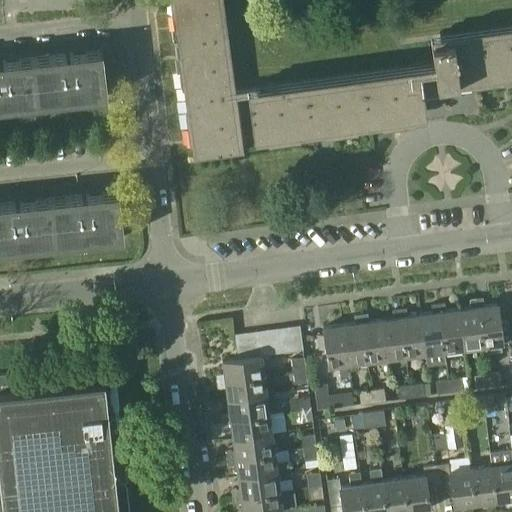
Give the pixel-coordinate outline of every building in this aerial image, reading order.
[(172,0),(192,157),(235,152),(216,0),(172,0)] [(511,31),(479,36),(430,42),(432,59),(417,61),(418,70),(246,92),(252,135),(424,113),(421,86),(511,74),(511,31)] [(100,50),(0,60),(0,108),(105,97),(100,50)] [(117,190),(0,202),(0,249),(122,237),(117,190)] [(483,295),(476,296),(483,343),(502,340),(510,339),(507,320),(500,321),(497,301),(484,303),(483,295)] [(463,346),(483,343),(476,296),(469,297),(470,305),(458,306),(463,346)] [(445,308),(444,300),(438,301),(444,348),(463,346),(458,306),(445,308)] [(432,310),(420,311),(425,351),(444,348),(438,301),(431,302),(432,310)] [(407,313),(406,305),(400,306),(406,354),(425,351),(420,311),(407,313)] [(393,315),(381,317),(386,356),(406,354),(400,306),(392,307),(393,315)] [(367,310),(361,311),(367,359),(386,356),(381,317),(368,318),(367,310)] [(355,320),(343,322),(348,361),(349,370),(350,370),(358,369),(357,360),(367,359),(361,311),(354,312),(355,320)] [(299,322),(288,324),(291,350),(302,348),(299,322)] [(324,332),(318,332),(320,346),(326,345),(329,364),(338,363),(340,376),(349,375),(350,375),(350,370),(349,370),(348,361),(343,322),(323,324),(324,332)] [(288,324),(277,325),(280,351),(291,350),(288,324)] [(277,325),(266,327),(270,353),(280,351),(277,325)] [(266,327),(255,328),(258,354),(261,354),(270,353),(266,327)] [(255,328),(244,330),(248,356),(258,354),(255,328)] [(237,357),(248,356),(244,330),(233,331),(237,357)] [(224,372),(215,373),(216,380),(264,373),(261,354),(258,354),(248,356),(237,357),(222,359),(224,372)] [(303,355),(290,357),(292,370),(305,368),(303,355)] [(126,456),(115,360),(1,373),(0,372),(0,511),(132,511),(128,472),(127,465),(126,456)] [(307,381),(305,368),(292,370),(294,382),(307,381)] [(499,371),(487,372),(489,385),(501,384),(500,379),(499,371)] [(474,374),(475,387),(489,385),(487,372),(474,374)] [(216,380),(217,387),(226,386),(227,398),(266,393),(264,373),(216,380)] [(460,376),(448,377),(449,391),(462,389),(460,376)] [(435,379),(437,392),(449,391),(448,377),(435,379)] [(424,394),(422,381),(410,383),(411,396),(424,394)] [(397,385),(398,398),(411,396),(410,383),(397,385)] [(383,386),(371,388),(373,401),(385,399),(383,386)] [(360,403),(373,401),(371,388),(358,390),(360,403)] [(346,405),(345,392),(331,394),(333,407),(346,405)] [(229,411),(220,412),(221,418),(269,412),(266,393),(227,398),(229,411)] [(495,409),(492,393),(483,395),(485,411),(495,409)] [(309,394),(295,396),(297,408),(310,406),(309,394)] [(471,396),(473,412),(485,411),(483,395),(471,396)] [(310,406),(297,408),(299,421),(305,420),(312,419),(310,406)] [(385,424),(383,408),(372,410),(375,425),(385,424)] [(362,411),(363,427),(375,425),(372,410),(362,411)] [(221,418),(222,425),(231,424),(233,436),(272,431),(269,412),(221,418)] [(234,449),(226,450),(227,457),(274,450),(272,431),(233,436),(234,449)] [(314,432),(300,434),(302,446),(316,444),(314,432)] [(317,458),(316,444),(302,446),(304,460),(317,458)] [(492,463),(496,498),(511,495),(511,450),(511,448),(489,451),(490,463),(492,463)] [(227,457),(228,464),(236,463),(238,475),(290,468),(289,459),(276,461),(274,450),(227,457)] [(449,462),(436,464),(440,490),(452,489),(454,504),(475,501),(471,466),(450,468),(449,462)] [(492,463),(490,463),(471,466),(475,501),(496,498),(492,463)] [(425,472),(404,475),(409,510),(430,507),(428,492),(440,490),(436,464),(424,465),(425,472)] [(240,487),(231,489),(232,496),(280,489),(278,479),(291,477),(290,468),(238,475),(240,487)] [(370,480),(362,481),(365,511),(387,511),(382,478),(381,478),(380,468),(369,469),(370,480)] [(339,477),(327,479),(330,505),(342,503),(343,511),(365,511),(362,481),(361,481),(359,470),(348,471),(350,482),(350,484),(340,485),(339,477)] [(319,471),(305,473),(307,485),(320,483),(319,471)] [(404,475),(382,478),(387,511),(390,511),(409,510),(404,475)] [(323,498),(320,483),(307,485),(309,499),(323,498)] [(232,496),(233,502),(242,501),(243,511),(255,511),(282,508),(282,509),(291,507),(296,507),(293,488),(280,490),(280,489),(232,496)] [(324,511),(323,502),(313,504),(313,511),(324,511)]
